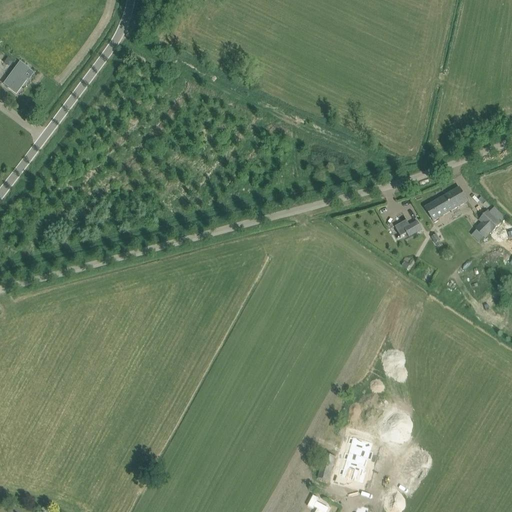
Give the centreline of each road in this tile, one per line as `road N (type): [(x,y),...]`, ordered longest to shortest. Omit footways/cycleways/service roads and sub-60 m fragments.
road 1 (unclassified): [(0,289),(424,175),(511,140)]
road 2 (unclassified): [(0,201),(117,42),(135,0)]
